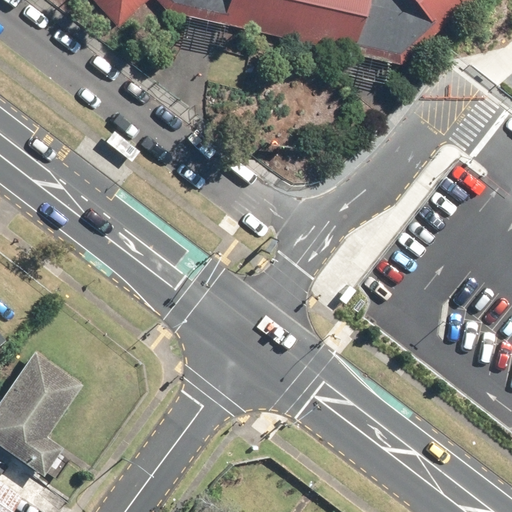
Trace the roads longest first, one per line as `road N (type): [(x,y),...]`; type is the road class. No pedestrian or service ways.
road 1 (secondary): [(0,136),(252,341)]
road 2 (secondary): [(252,341),(490,511)]
road 3 (residential): [(252,341),(127,511)]
